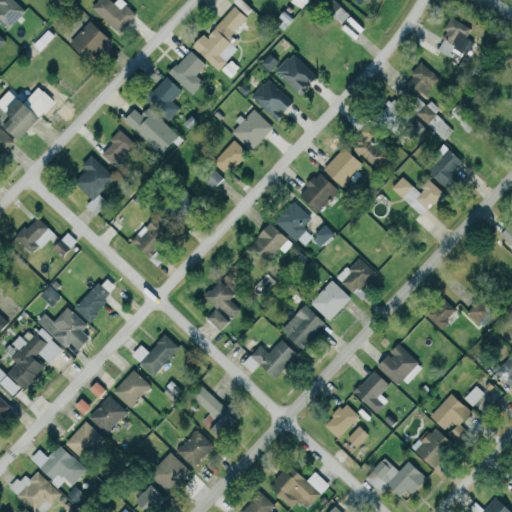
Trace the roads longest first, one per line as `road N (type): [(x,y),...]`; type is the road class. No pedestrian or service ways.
road 1 (residential): [(0,463),(404,33),(419,0)]
road 2 (residential): [(27,176),(388,511)]
road 3 (residential): [(511,185),(278,411),(187,511)]
road 4 (residential): [(0,205),(190,0)]
